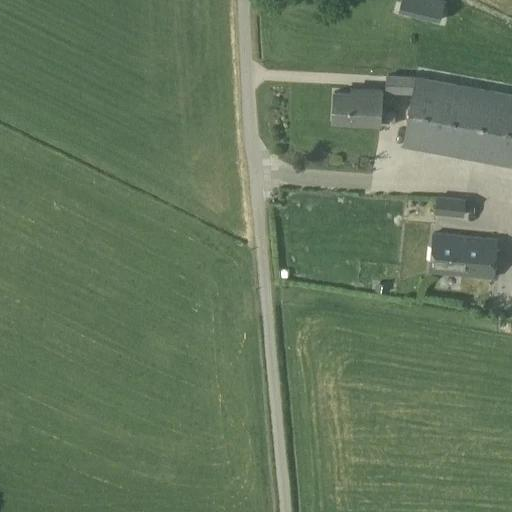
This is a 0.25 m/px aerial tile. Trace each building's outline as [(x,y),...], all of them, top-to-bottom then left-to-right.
[(432,0),(405,0),(403,13),(442,22),(447,3),(432,0)] [(412,76),(389,75),(386,75),(384,93),(412,94),(412,76)] [(511,94),(415,76),(412,94),(402,146),(511,166),(511,94)] [(379,123),(380,101),(381,90),(360,89),(360,94),(334,92),(332,121),(379,123)] [(434,214),(464,217),(465,199),(437,197),(434,214)] [(492,276),(496,239),(434,233),(430,271),(492,276)]
